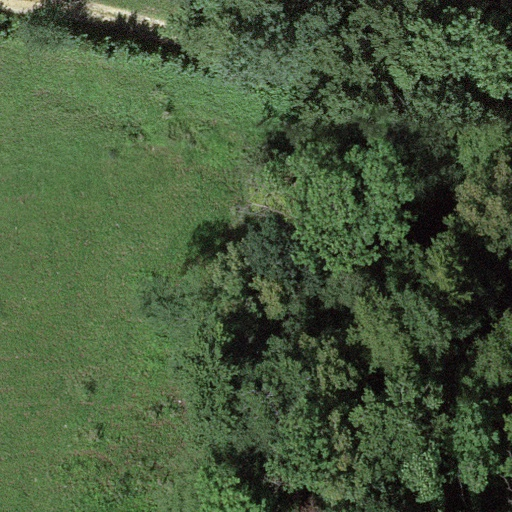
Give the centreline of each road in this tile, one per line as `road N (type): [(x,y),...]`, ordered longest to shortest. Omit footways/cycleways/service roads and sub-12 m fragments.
road 1 (track): [(0,4),(132,27),(449,111),(490,135),(511,160)]
road 2 (track): [(511,366),(455,435),(363,511)]
